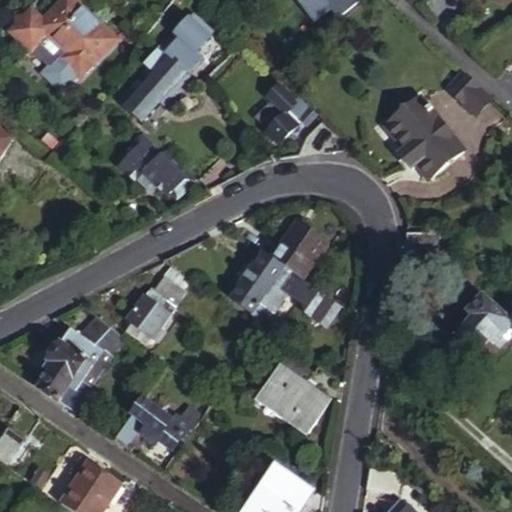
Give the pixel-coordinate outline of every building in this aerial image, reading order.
[(113,44),(68,0),(66,0),(36,30),(70,63),(64,68),(78,81),(113,44)] [(362,0),(321,0),(338,21),(356,5),(361,1),(362,0)] [(195,19),(161,55),(157,59),(148,70),(157,77),(127,113),(140,123),(143,126),(169,96),(172,98),(201,65),(198,55),(211,41),(209,39),(213,36),(195,19)] [(281,61),(251,35),(244,44),(274,69),(281,61)] [(157,59),(153,55),(144,66),(148,70),(157,59)] [(118,106),(127,113),(157,77),(148,70),(118,106)] [(466,106),(482,89),(469,77),(453,93),(466,106)] [(299,106),(280,88),(269,99),(287,116),(269,135),(281,146),(302,123),(308,128),(317,118),(302,104),(299,106)] [(421,104),(390,130),(408,151),(404,154),(398,159),(413,177),(419,171),(423,169),(434,182),(465,156),(421,104)] [(408,151),(390,130),(387,133),(404,154),(408,151)] [(0,154),(9,141),(0,134),(0,154)] [(194,180),(151,141),(137,157),(142,161),(129,177),(138,185),(144,179),(143,178),(155,189),(166,199),(171,193),(177,198),(194,180)] [(142,161),(137,157),(123,173),(129,177),(142,161)] [(423,169),(419,171),(430,185),(434,182),(423,169)] [(144,179),(138,185),(149,197),(155,189),(143,178),(144,179)] [(297,277),(300,279),(326,241),(297,222),(272,259),(284,268),(297,277)] [(450,236),(404,238),(406,247),(407,254),(427,254),(452,253),(450,236)] [(263,254),(256,249),(235,280),(240,284),(250,270),(252,270),(263,254)] [(272,259),(263,254),(252,270),(250,270),(240,284),(242,286),(230,302),(264,326),(286,294),(303,305),(305,314),(326,328),(341,306),(300,279),(297,277),(284,268),(272,259)] [(407,254),(403,275),(427,276),(427,254),(407,254)] [(162,279),(153,293),(174,308),(183,293),(179,290),(185,281),(168,269),(162,279)] [(153,293),(150,291),(127,323),(131,326),(152,340),(156,342),(163,333),(159,330),(174,308),(153,293)] [(511,330),(511,324),(487,302),(473,316),(480,321),(461,342),(488,366),(510,343),(505,338),(511,330)] [(101,352),(111,359),(123,341),(95,321),(83,339),(101,352)] [(152,340),(131,326),(126,333),(147,347),(152,340)] [(55,368),(39,390),(56,402),(65,388),(73,393),(99,356),(101,352),(83,339),(71,331),(49,364),(55,368)] [(307,386),(318,369),(293,353),(281,369),(307,386)] [(56,402),(72,413),(108,362),(99,356),(73,393),(65,388),(56,402)] [(307,386),(281,369),(259,402),(289,422),(308,393),(321,402),(302,431),(307,435),(329,402),(307,386)] [(308,393),(289,422),(302,431),(321,402),(308,393)] [(146,399),(134,417),(146,425),(149,427),(163,436),(158,444),(173,454),(178,448),(189,432),(190,430),(185,426),(175,419),(146,399)] [(175,419),(185,426),(191,416),(200,423),(203,419),(189,409),(183,419),(177,415),(175,419)] [(189,432),(192,435),(200,423),(191,416),(185,426),(190,430),(189,432)] [(134,417),(119,438),(131,446),(146,425),(134,417)] [(163,436),(149,427),(141,439),(155,448),(158,444),(163,436)] [(178,448),(182,451),(192,435),(189,432),(178,448)] [(23,447),(5,435),(0,441),(0,465),(7,470),(23,447)] [(119,438),(116,442),(128,450),(131,446),(119,438)] [(76,483),(87,465),(79,460),(67,477),(76,483)] [(104,511),(121,486),(87,465),(76,483),(59,508),(65,511),(104,511)] [(393,470),(370,468),(366,490),(397,495),(401,478),(393,470)] [(304,511),(316,496),(280,470),(248,511),(304,511)] [(410,511),(401,503),(392,511),(410,511)]
